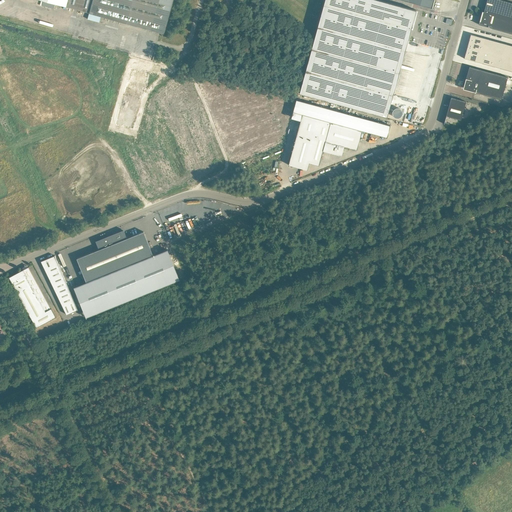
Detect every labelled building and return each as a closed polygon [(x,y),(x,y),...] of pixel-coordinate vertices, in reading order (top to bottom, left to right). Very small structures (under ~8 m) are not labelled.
[(42,0),(44,0),(42,6),(54,9),(55,4),(91,13),(94,0),(42,0)] [(94,0),(91,13),(164,33),(172,0),(94,0)] [(378,0),(324,0),(299,93),(387,117),(413,20),(415,20),(414,19),(416,11),(417,12),(418,11),(378,0)] [(401,0),(432,8),(434,0),(401,0)] [(511,2),(501,0),(486,0),(484,11),(511,18),(511,2)] [(511,18),(484,11),(484,12),(484,13),(483,12),(482,11),(482,12),(482,14),(481,14),(482,15),(481,17),(481,16),(481,17),(481,19),(480,19),(480,21),(479,21),(479,22),(480,22),(479,24),(479,23),(478,24),(479,24),(481,24),(481,25),(482,25),(482,24),(484,25),(484,26),(484,25),(486,26),(488,26),(491,27),(491,28),(511,34),(511,18)] [(511,45),(470,34),(464,58),(511,71),(511,45)] [(0,40),(0,147),(101,175),(128,75),(0,40)] [(149,71),(131,66),(116,124),(133,128),(149,71)] [(501,100),(508,77),(469,66),(466,79),(467,80),(466,82),(464,88),(473,90),(475,90),(475,92),(501,100)] [(461,120),(466,101),(451,98),(446,116),(461,120)] [(362,131),(302,114),(289,165),(307,170),(309,163),(319,165),(323,151),(332,153),(332,154),(337,155),(342,156),(344,146),(357,150),(362,131)] [(99,250),(127,238),(124,230),(103,238),(103,239),(96,242),(99,250)] [(127,238),(99,250),(77,259),(86,282),(153,255),(144,232),(127,238)] [(86,282),(74,286),(86,314),(177,277),(166,250),(153,255),(86,282)] [(78,310),(55,256),(41,261),(67,315),(78,310)] [(46,312),(23,270),(9,277),(36,328),(56,317),(51,309),(46,312)]
